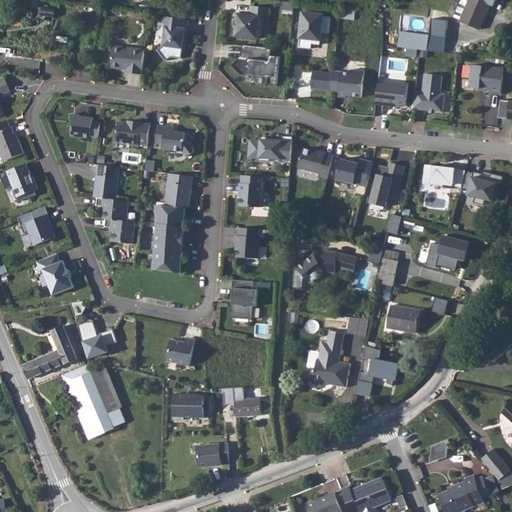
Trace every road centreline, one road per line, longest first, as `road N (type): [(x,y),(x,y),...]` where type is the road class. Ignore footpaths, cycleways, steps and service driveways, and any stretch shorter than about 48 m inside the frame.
road 1 (residential): [(222,105),(63,86),(49,91),(35,117),(107,297),(188,316),(205,311),(211,298),(223,125)]
road 2 (residential): [(511,153),(350,135),(291,112),(222,105)]
road 3 (residential): [(511,216),(442,375),(387,423)]
road 4 (residential): [(387,423),(167,511)]
road 5 (secondary): [(65,510),(0,337)]
